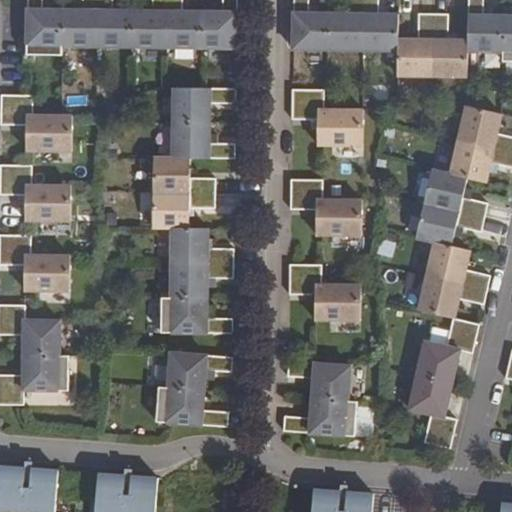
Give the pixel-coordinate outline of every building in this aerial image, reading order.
[(58,47),(59,11),(39,10),(38,0),(23,0),(23,55),(23,56),(58,56),(58,47)] [(93,48),(94,0),(79,0),(79,11),(59,11),(58,47),(93,48)] [(129,48),(129,12),(109,11),(109,0),(94,0),(93,48),(129,48)] [(164,49),(164,0),(149,0),(149,12),(129,12),(129,48),(164,49)] [(199,49),(199,13),(179,12),(179,0),(164,0),(164,49),(199,49)] [(234,50),(234,0),(219,0),(219,13),(199,13),(199,49),(234,50)] [(325,50),(326,15),(305,14),(305,0),(290,0),(290,50),(325,50)] [(360,51),(361,0),(345,0),(346,15),(326,15),(325,50),(360,51)] [(396,41),(396,15),(376,15),(376,0),(361,0),(360,51),(395,52),(396,41)] [(500,53),(501,17),(481,17),(481,0),(466,0),(465,41),(465,53),(500,53)] [(430,77),(431,15),(416,15),(415,41),(396,41),(395,52),(395,77),(430,77)] [(465,78),(465,53),(465,41),(446,41),(446,15),(431,15),(430,77),(465,78)] [(511,62),(511,17),(501,17),(500,53),(501,63),(511,62)] [(233,105),(233,90),(171,89),(171,124),(207,125),(207,104),(233,105)] [(321,111),(322,91),(290,91),(289,121),(315,121),(315,146),(360,147),(361,112),(359,112),(321,111)] [(68,152),(68,117),(29,116),(29,97),(0,96),(0,126),(23,126),(23,151),(68,152)] [(511,139),(495,135),(500,115),(465,108),(457,142),(511,154),(511,139)] [(232,160),(233,145),(206,145),(207,125),(171,124),(170,159),(187,159),(232,160)] [(484,184),(488,164),(511,169),(511,154),(457,142),(449,176),(466,180),(484,184)] [(212,195),(212,180),(186,180),(187,159),(170,159),(152,159),(152,194),(212,195)] [(67,222),(67,187),(28,187),(29,167),(0,166),(0,196),(22,197),(22,221),(67,222)] [(487,206),(461,200),(466,180),(449,176),(431,172),(423,206),(484,220),(487,206)] [(320,201),(320,181),(288,181),(288,211),(314,211),(313,236),(359,237),(360,202),(320,201)] [(212,210),(212,195),(152,194),(151,229),(170,230),(186,230),(186,210),(212,210)] [(449,248),(454,229),(480,235),(484,220),(423,206),(415,240),(443,247),(449,248)] [(231,265),(231,250),(205,250),(205,230),(186,230),(170,230),(169,264),(231,265)] [(66,293),(66,258),(27,257),(28,237),(0,236),(0,266),(21,267),(21,292),(66,293)] [(488,278),(463,272),(468,252),(449,248),(443,247),(435,282),(485,293),(488,278)] [(204,300),(205,280),(230,280),(231,265),(169,264),(169,300),(204,300)] [(319,287),(319,267),(287,266),(287,296),(312,296),(312,322),(358,322),(358,287),(319,287)] [(452,321),(456,301),(482,307),(484,297),(485,293),(435,282),(427,315),(446,319),(452,321)] [(204,320),(204,319),(204,300),(169,300),(159,300),(159,316),(159,335),(230,336),(230,320),(204,320)] [(58,358),(58,323),(21,322),(21,307),(0,306),(0,336),(20,337),(20,357),(58,358)] [(470,356),(477,326),(452,321),(446,319),(440,347),(418,342),(410,379),(449,388),(457,353),(470,356)] [(511,351),(510,351),(503,381),(511,382),(511,351)] [(229,374),(230,359),(168,354),(165,390),(201,392),(203,372),(229,374)] [(65,393),(65,358),(58,358),(20,357),(19,377),(0,377),(0,407),(20,407),(20,392),(65,393)] [(345,403),(348,368),(286,363),(285,378),(311,380),(309,400),(345,403)] [(448,452),(455,422),(442,419),(449,388),(410,379),(403,410),(429,416),(422,446),(448,452)] [(224,429),(226,414),(200,412),(201,392),(165,390),(156,389),(154,424),(167,425),(224,429)] [(352,439),(354,404),(345,403),(309,400),(308,420),(282,418),(281,433),(352,439)] [(0,511),(51,511),(54,473),(27,471),(25,502),(19,501),(21,470),(0,468),(0,511)] [(25,502),(27,471),(21,470),(19,501),(25,502)] [(152,511),(155,480),(128,478),(125,509),(119,508),(122,478),(95,476),(91,511),(152,511)] [(125,509),(128,478),(122,478),(119,508),(125,509)] [(369,511),(371,496),(344,495),(342,511),(336,511),(338,494),(311,492),(309,511),(369,511)]
